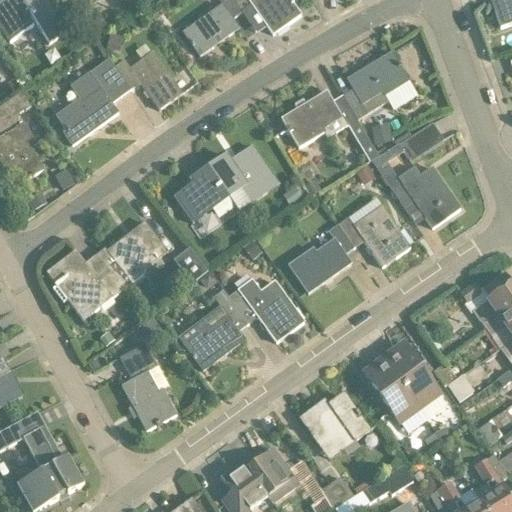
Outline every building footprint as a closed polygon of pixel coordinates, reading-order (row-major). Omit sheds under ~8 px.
[(65,35),(39,0),(11,0),(0,8),(0,31),(10,45),(36,27),(50,46),(65,35)] [(241,16),(229,0),(214,0),(215,1),(216,1),(222,9),(183,37),(200,61),(239,33),(231,23),(241,16)] [(229,0),(241,16),(251,9),(273,39),(300,20),(286,0),(229,0)] [(511,0),(497,0),(498,1),(491,4),(500,31),(511,27),(511,0)] [(96,40),(108,32),(103,24),(90,32),(96,40)] [(123,42),(110,38),(106,50),(120,54),(123,42)] [(113,70),(130,94),(140,88),(159,114),(182,98),(152,56),(128,73),(122,64),(113,70)] [(357,124),(367,118),(361,109),(381,97),(384,101),(408,86),(391,57),(346,84),(352,94),(342,101),(357,124)] [(130,94),(113,70),(108,63),(70,90),(78,103),(76,104),(55,119),(65,133),(61,135),(72,150),(118,118),(111,108),(130,94)] [(32,84),(28,77),(22,82),(27,88),(32,84)] [(17,198),(32,190),(28,183),(43,175),(30,151),(36,148),(18,116),(30,109),(22,96),(0,112),(0,142),(0,167),(13,191),(17,198)] [(357,124),(342,101),(332,107),(326,96),(281,123),(299,152),(324,137),(321,133),(341,121),(346,130),(347,130),(369,166),(379,160),(357,124)] [(391,145),(388,127),(371,131),(375,148),(391,145)] [(407,162),(441,141),(433,128),(399,149),(407,162)] [(278,188),(254,153),(232,169),(226,160),(190,185),(193,190),(175,202),(192,227),(239,193),(250,208),(278,188)] [(363,189),(375,182),(367,170),(355,178),(363,189)] [(420,180),(414,172),(387,190),(403,213),(413,206),(432,233),(460,212),(432,172),(420,180)] [(55,180),(62,194),(74,188),(66,174),(55,180)] [(310,199),(320,193),(314,183),(304,189),(310,199)] [(289,210),(301,202),(294,191),(282,199),(289,210)] [(339,231),(354,252),(363,246),(382,272),(410,253),(383,213),(355,231),(350,223),(339,231)] [(103,273),(120,295),(130,288),(123,280),(162,251),(144,227),(106,255),(113,265),(103,273)] [(344,259),(354,252),(339,231),(328,238),(333,247),(315,259),(313,255),(289,271),(308,298),(350,269),(344,259)] [(252,263),(260,257),(252,245),(243,251),(252,263)] [(192,285),(207,274),(190,251),(174,262),(192,285)] [(120,295),(103,273),(93,280),(74,254),(51,271),(61,284),(57,287),(68,301),(72,299),(88,320),(120,295)] [(206,293),(216,286),(209,276),(199,283),(206,293)] [(487,335),(511,316),(511,286),(505,277),(483,292),(490,303),(473,315),(482,327),(481,327),(487,335)] [(231,306),(248,329),(258,322),(276,348),(304,327),(274,287),(262,296),(252,283),(228,301),(231,306)] [(466,307),(480,296),(474,288),(460,298),(466,307)] [(231,306),(228,301),(222,294),(213,301),(227,321),(209,334),(206,330),(182,348),(202,375),(244,344),(238,336),(248,329),(231,306)] [(155,307),(144,300),(137,312),(148,318),(155,307)] [(511,345),(511,316),(487,335),(500,354),(511,345)] [(162,336),(153,321),(141,328),(151,343),(162,336)] [(108,348),(114,343),(107,335),(101,340),(108,348)] [(437,346),(430,335),(423,339),(431,350),(437,346)] [(511,370),(511,345),(500,354),(511,370)] [(158,396),(147,376),(157,371),(144,348),(125,360),(120,362),(132,385),(122,390),(146,436),(176,420),(162,394),(158,396)] [(383,363),(419,413),(438,399),(403,349),(383,363)] [(0,415),(17,406),(5,383),(12,380),(2,362),(0,363),(0,415)] [(96,363),(90,367),(94,374),(100,371),(96,363)] [(399,427),(419,413),(383,363),(364,377),(399,427)] [(447,390),(458,383),(447,368),(434,377),(445,392),(447,390)] [(502,392),(511,385),(511,380),(509,375),(496,384),(502,392)] [(474,396),(463,379),(458,383),(447,390),(459,407),(474,396)] [(369,435),(343,400),(318,418),(315,413),(300,423),(321,452),(330,445),(339,456),(369,435)] [(487,449),(498,442),(501,439),(490,424),(487,426),(476,434),(487,449)] [(27,440),(19,426),(0,436),(0,456),(23,444),(40,476),(17,489),(29,511),(42,511),(58,503),(57,501),(66,497),(67,499),(84,489),(68,460),(57,466),(39,433),(27,440)] [(435,436),(440,444),(449,437),(444,430),(435,436)] [(511,443),(511,434),(503,441),(507,447),(511,443)] [(439,445),(440,444),(435,436),(433,437),(424,444),(429,451),(439,445)] [(268,500),(273,507),(283,500),(298,488),(294,482),(272,453),(257,464),(253,458),(243,465),(268,500)] [(511,457),(497,466),(507,482),(511,478),(511,457)] [(508,483),(507,482),(497,466),(494,460),(492,462),(486,465),(485,465),(475,471),(491,498),(478,506),(481,511),(511,511),(511,507),(500,488),(507,483),(508,483)] [(299,488),(312,479),(302,464),(287,474),(290,478),(294,482),(296,486),(298,489),(299,488)] [(226,511),(251,511),(268,500),(243,465),(231,473),(235,478),(228,483),(231,487),(226,490),(234,502),(224,509),(226,511)] [(368,491),(362,495),(370,507),(389,495),(393,501),(416,486),(404,468),(376,486),(368,491)] [(372,480),(365,485),(368,491),(376,486),(372,480)] [(335,511),(353,500),(340,481),(321,495),(325,500),(333,511),(335,511)] [(481,511),(478,506),(471,494),(458,502),(449,488),(429,500),(436,511),(481,511)] [(333,511),(325,500),(313,508),(309,510),(310,511),(333,511)] [(196,511),(190,503),(177,511),(196,511)]
